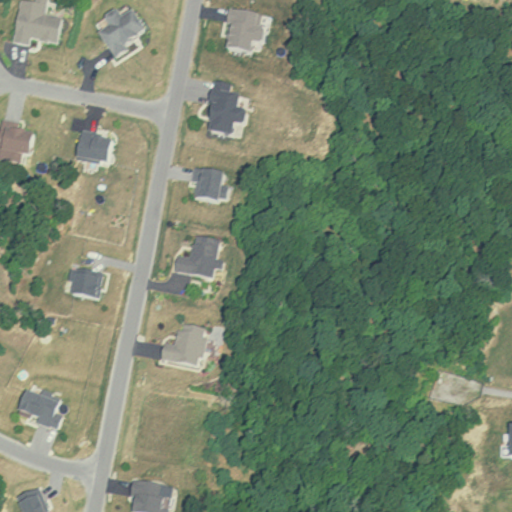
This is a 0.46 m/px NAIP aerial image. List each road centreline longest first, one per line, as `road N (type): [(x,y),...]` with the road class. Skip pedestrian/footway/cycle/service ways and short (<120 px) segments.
road 1 (residential): [(191,0),(93,511)]
road 2 (residential): [(0,81),(171,115)]
